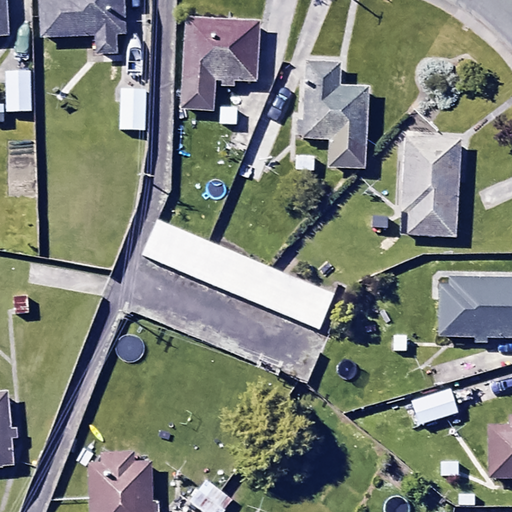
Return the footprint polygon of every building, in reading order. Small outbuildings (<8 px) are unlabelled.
[(112,0),(39,0),(40,55),(113,55),(112,0)] [(266,11),(185,15),(190,101),(234,99),(232,64),(269,62),(266,11)] [(340,59),(308,60),(310,128),(334,128),(335,155),(367,154),(365,86),(341,86),(340,59)] [(29,74),(2,76),(5,119),(32,117),(29,74)] [(144,94),(119,93),(118,135),(143,136),(144,94)] [(470,124),(413,122),(408,224),(465,227),(470,124)] [(330,289),(152,216),(139,248),(317,321),(330,289)] [(511,266),(439,267),(440,327),(511,325),(511,266)] [(447,394),(410,406),(418,432),(455,420),(447,394)] [(511,409),(492,409),(491,475),(511,474),(511,409)] [(84,462),(85,511),(156,511),(155,460),(84,462)]
